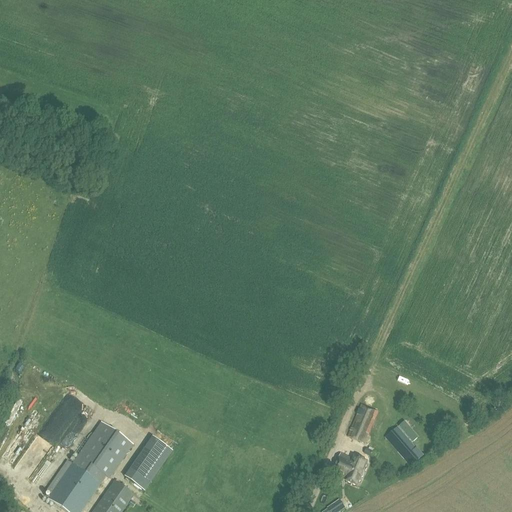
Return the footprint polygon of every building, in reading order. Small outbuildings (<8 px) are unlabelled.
[(11,425),(23,398),(16,395),(4,421),(11,425)] [(364,444),(378,411),(362,404),(348,437),(364,444)] [(101,422),(72,464),(48,499),(66,511),(81,511),(106,476),(109,479),(133,444),(101,422)] [(160,427),(130,478),(148,489),(174,446),(169,443),(173,435),(160,427)] [(405,460),(417,449),(398,427),(385,438),(405,460)] [(375,451),(367,448),(364,454),(372,457),(375,451)] [(358,486),(368,462),(355,456),(353,459),(341,454),(332,475),(347,481),(346,481),(358,486)] [(51,462),(60,467),(64,459),(55,455),(51,462)] [(114,481),(93,511),(122,511),(134,495),(114,481)] [(328,511),(340,511),(346,508),(340,499),(327,508),(329,511),(328,511)]
